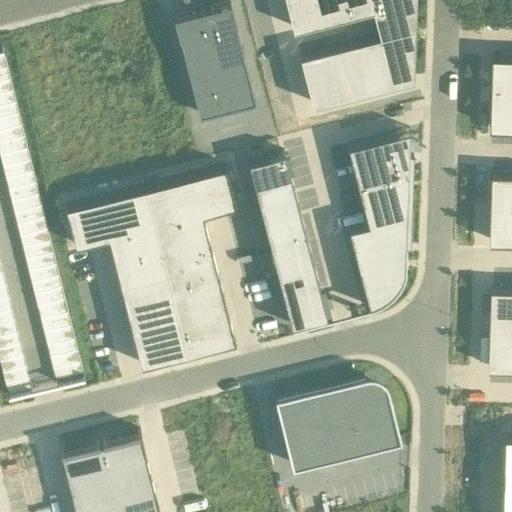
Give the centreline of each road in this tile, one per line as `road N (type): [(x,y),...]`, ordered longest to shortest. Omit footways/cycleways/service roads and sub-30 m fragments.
road 1 (unclassified): [(435,334),(396,330),(0,431)]
road 2 (unclassified): [(449,0),(435,334)]
road 3 (unclassified): [(435,334),(429,511)]
